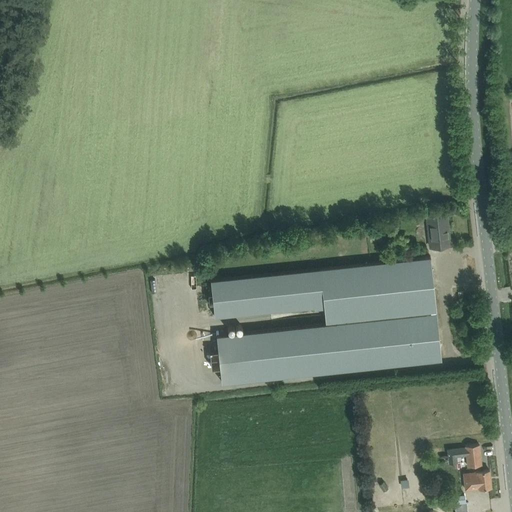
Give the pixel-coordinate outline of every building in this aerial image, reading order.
[(426,213),(430,246),(450,244),(449,244),(447,229),(446,229),(446,223),(448,223),(446,211),(426,213)] [(368,232),(380,229),(379,224),(367,226),(368,232)] [(326,320),(436,308),(435,302),(430,255),(211,279),(215,315),(315,304),(315,306),(324,306),(324,310),(326,320)] [(436,308),(326,320),(326,322),(216,334),(218,350),(210,351),(212,367),(220,366),(221,381),(441,358),(438,331),(436,308)] [(465,446),(447,448),(449,463),(457,462),(456,455),(466,454),(468,465),(481,464),(479,444),(465,446)] [(491,486),(489,469),(463,472),(465,489),(491,486)]
